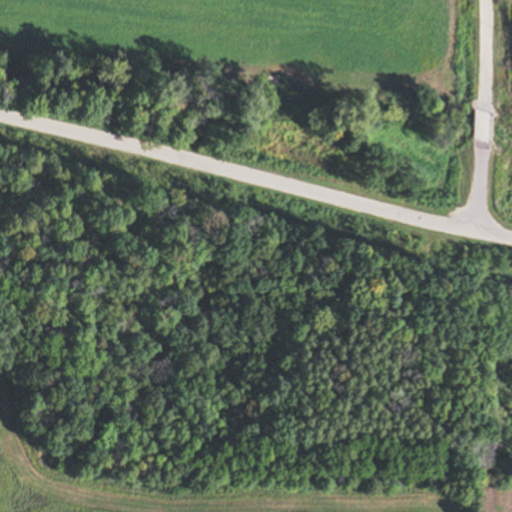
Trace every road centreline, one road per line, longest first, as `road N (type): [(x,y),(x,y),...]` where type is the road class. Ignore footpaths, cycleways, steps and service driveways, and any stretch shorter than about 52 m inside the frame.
road 1 (residential): [(0,108),(511,237)]
road 2 (residential): [(476,230),(479,0)]
